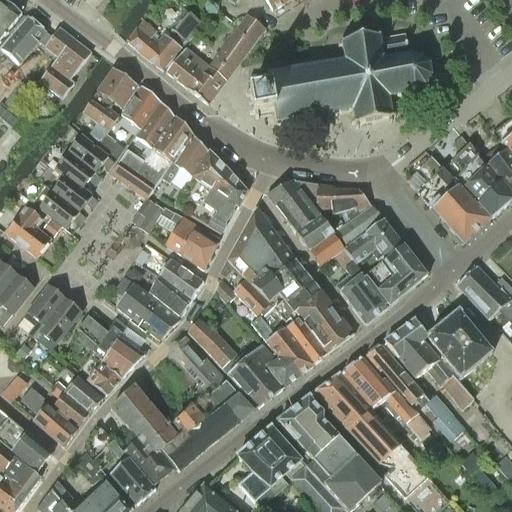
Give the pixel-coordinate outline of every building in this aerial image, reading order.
[(0,0),(0,53),(0,54),(26,23),(20,18),(21,17),(0,0)] [(223,0),(223,1),(234,10),(241,0),(223,0)] [(261,0),(272,17),(290,5),(286,0),(261,0)] [(511,0),(506,0),(503,3),(508,11),(511,8),(511,0)] [(181,52),(184,49),(202,27),(186,14),(170,33),(172,34),(166,41),(165,40),(158,47),(155,45),(158,41),(155,39),(156,37),(142,26),(127,47),(147,63),(163,76),(182,53),(181,52)] [(209,72),(192,96),(208,108),(240,68),(265,34),(260,30),(247,21),(209,72)] [(0,54),(19,69),(46,36),(27,22),(26,23),(0,54)] [(91,59),(78,49),(59,34),(46,51),(59,61),(39,86),(63,104),(74,90),(70,87),(91,59)] [(383,42),(383,40),(379,40),(379,38),(376,38),(376,40),(345,46),(345,43),(342,44),(342,46),(341,46),(341,47),(339,47),(339,50),(342,49),(344,66),(329,68),(328,64),(325,65),(326,69),(311,71),(310,67),(307,68),(308,72),(293,74),(293,70),(289,71),(290,75),(275,78),(274,74),(270,74),(271,78),(249,82),(250,91),(249,91),(250,97),(245,97),(246,100),(250,100),(253,115),(249,116),(249,119),(254,118),(255,124),(259,123),(258,119),(274,116),(277,130),(282,129),(283,133),(286,132),(285,129),(300,126),(300,130),(303,129),(302,126),(317,123),(318,127),(321,126),(321,123),(335,120),(336,124),(339,123),(339,120),(353,117),(354,127),(353,127),(353,130),(355,129),(356,130),(357,130),(357,132),(360,131),(360,129),(387,124),(388,127),(391,126),(390,123),(394,123),(394,120),(391,121),(388,103),(399,101),(399,104),(401,103),(401,101),(407,99),(414,98),(415,100),(417,99),(416,96),(419,95),(423,92),(425,94),(427,91),(426,89),(427,86),(429,83),(431,83),(432,80),(429,80),(428,75),(428,72),(431,71),(429,68),(426,70),(423,66),(421,64),(423,61),(421,60),(419,63),(414,61),(410,60),(409,56),(408,57),(406,39),(381,44),(380,42),(383,42)] [(185,54),(167,77),(192,96),(209,72),(185,54)] [(113,74),(83,118),(95,126),(87,139),(97,146),(106,133),(108,135),(118,120),(109,114),(113,108),(121,113),(137,91),(113,74)] [(3,106),(13,114),(30,92),(20,84),(3,106)] [(140,135),(161,107),(141,92),(121,120),(139,135),(140,135)] [(0,105),(0,121),(11,130),(18,121),(0,105)] [(146,160),(175,121),(161,107),(140,135),(139,135),(135,142),(147,150),(141,157),(146,160)] [(511,120),(492,135),(506,154),(511,161),(511,120)] [(173,168),(193,141),(175,121),(146,160),(143,165),(127,154),(111,177),(147,202),(166,175),(168,171),(171,167),(173,168)] [(105,138),(98,147),(106,153),(113,144),(105,138)] [(459,156),(444,171),(489,222),(511,200),(511,196),(487,167),(485,169),(476,160),(477,159),(468,148),(460,139),(451,148),(459,156)] [(68,156),(95,178),(102,169),(108,173),(114,166),(82,140),(68,156)] [(168,171),(166,175),(174,180),(179,172),(193,181),(197,176),(201,179),(213,162),(193,141),(173,168),(171,167),(168,171)] [(114,144),(107,154),(116,161),(123,151),(114,144)] [(511,195),(511,161),(506,154),(489,166),(511,195)] [(101,183),(95,178),(68,156),(55,173),(64,180),(64,179),(82,194),(82,193),(90,184),(96,189),(101,183)] [(489,222),(444,171),(432,159),(420,170),(431,183),(416,195),(462,247),(489,222)] [(197,176),(193,181),(174,209),(219,237),(234,211),(236,212),(244,198),(213,162),(201,179),(197,176)] [(98,205),(82,193),(82,194),(64,179),(64,180),(52,194),(79,216),(86,206),(93,212),(98,205)] [(317,208),(318,188),(294,185),(293,184),(266,198),(309,256),(334,238),(345,230),(340,223),(332,228),(327,221),(317,208)] [(343,253),(383,224),(359,193),(357,194),(334,193),(334,190),(318,188),(317,208),(327,221),(332,228),(340,223),(345,230),(334,238),(343,253)] [(79,216),(52,194),(52,195),(46,190),(33,206),(66,232),(74,223),(80,228),(86,221),(79,216)] [(147,202),(137,216),(144,221),(154,207),(147,202)] [(137,216),(131,225),(148,236),(159,219),(176,228),(164,247),(203,274),(219,243),(216,242),(165,211),(163,213),(154,207),(144,221),(137,216)] [(25,211),(5,237),(37,262),(51,244),(36,232),(42,224),(25,211)] [(268,284),(292,265),(253,213),(225,267),(244,286),(251,292),(265,280),(268,284)] [(363,276),(366,279),(402,248),(383,224),(343,253),(362,277),(363,276)] [(320,270),(335,260),(343,253),(334,238),(309,256),(320,270)] [(366,279),(390,310),(426,278),(402,248),(366,279)] [(141,252),(133,263),(141,268),(148,257),(141,252)] [(335,260),(353,284),(362,277),(343,253),(335,260)] [(191,304),(203,286),(169,263),(159,281),(191,304)] [(301,309),(319,296),(292,265),(268,284),(281,299),(284,296),(287,300),(290,297),(301,309)] [(2,267),(0,269),(0,302),(18,280),(2,267)] [(133,270),(126,281),(136,288),(143,277),(133,270)] [(476,270),(456,288),(459,292),(461,294),(489,324),(489,323),(494,318),(499,313),(511,326),(508,331),(511,335),(511,307),(499,291),(497,293),(493,288),(476,270)] [(369,284),(366,279),(363,276),(362,277),(353,284),(339,295),(365,328),(390,310),(369,284)] [(18,280),(0,302),(0,308),(8,315),(0,324),(0,328),(3,331),(34,293),(18,280)] [(124,281),(119,288),(127,295),(132,287),(124,281)] [(180,321),(191,304),(159,281),(149,297),(180,321)] [(511,292),(500,281),(493,288),(497,293),(499,291),(511,307),(511,292)] [(244,286),(233,297),(257,321),(272,340),(283,333),(281,330),(283,328),(272,316),(282,307),(277,302),(268,311),(251,292),(244,286)] [(119,288),(114,295),(122,301),(115,311),(140,329),(157,306),(132,287),(127,295),(119,288)] [(215,295),(228,307),(234,301),(221,287),(215,295)] [(29,336),(35,340),(65,303),(48,290),(27,316),(23,321),(35,330),(29,336)] [(291,318),(323,360),(351,339),(319,296),(301,309),(301,310),(291,318)] [(51,353),(60,342),(82,316),(65,303),(35,340),(51,353)] [(157,306),(140,329),(160,343),(179,322),(157,306)] [(282,307),(272,316),(283,328),(281,330),(283,333),(311,371),(324,361),(323,360),(291,318),(282,307)] [(428,339),(422,344),(457,385),(460,382),(462,381),(462,380),(490,358),(492,356),(490,355),(480,343),(479,341),(478,341),(475,337),(475,336),(473,334),(464,324),(465,323),(463,321),(462,321),(459,317),(458,315),(428,339)] [(120,335),(111,329),(107,335),(87,320),(76,334),(96,349),(91,354),(96,358),(93,360),(99,365),(120,381),(143,358),(117,339),(120,335)] [(250,327),(278,360),(296,382),(311,371),(283,333),(272,340),(257,321),(250,327)] [(414,323),(384,345),(414,382),(427,373),(440,390),(443,388),(462,412),(472,403),(473,403),(471,401),(457,385),(422,344),(428,339),(415,322),(414,323)] [(201,356),(214,340),(196,326),(185,339),(201,356)] [(217,372),(231,358),(214,340),(201,356),(217,372)] [(207,401),(223,387),(182,342),(167,357),(206,399),(207,401)] [(23,347),(15,356),(23,362),(31,353),(23,347)] [(434,399),(422,385),(416,390),(381,348),(365,360),(379,376),(382,374),(411,408),(420,401),(425,408),(426,407),(437,420),(432,425),(449,445),(465,432),(453,418),(435,398),(434,399)] [(280,393),(263,372),(272,365),(259,350),(223,379),(255,413),(279,394),(280,393)] [(263,372),(280,393),(296,382),(278,360),(272,365),(263,372)] [(361,362),(341,377),(373,413),(385,403),(421,444),(430,438),(428,435),(431,432),(419,419),(407,410),(384,383),(380,386),(361,362)] [(105,398),(120,381),(99,365),(86,381),(105,398)] [(58,382),(55,385),(64,394),(88,415),(102,401),(76,379),(71,385),(68,389),(58,382)] [(339,379),(314,397),(364,450),(380,466),(393,469),(384,477),(405,501),(429,480),(371,415),(371,414),(339,379)] [(12,386),(2,398),(11,405),(20,394),(12,386)] [(199,404),(226,438),(251,417),(223,387),(207,401),(206,399),(199,404)] [(78,430),(88,417),(55,389),(49,397),(57,403),(53,408),(78,430)] [(64,450),(76,433),(46,407),(47,405),(30,391),(21,402),(37,417),(32,423),(64,450)] [(201,458),(174,425),(166,432),(131,391),(117,405),(172,474),(176,479),(201,458)] [(308,402),(278,426),(293,443),(290,445),(298,453),(300,451),(312,464),(305,471),(322,489),(323,488),(345,511),(352,511),(381,486),(355,459),(344,446),(332,434),(325,426),(328,423),(322,418),(323,417),(308,402)] [(201,458),(226,438),(199,404),(174,425),(201,458)] [(150,493),(172,474),(117,405),(109,414),(135,446),(121,457),(150,493)] [(0,445),(12,455),(27,436),(0,414),(0,445)] [(270,432),(237,460),(251,476),(240,488),(255,505),(256,504),(282,481),(288,476),(293,482),(305,471),(300,465),(270,432)] [(27,436),(12,455),(30,470),(37,475),(52,457),(51,456),(27,436)] [(108,480),(135,511),(152,497),(112,447),(106,451),(121,469),(108,480)] [(40,481),(0,449),(0,475),(7,481),(4,485),(24,501),(40,481)] [(85,457),(75,466),(91,481),(95,477),(99,473),(85,457)] [(305,471),(293,482),(319,511),(343,511),(344,511),(322,489),(305,471)] [(471,480),(488,498),(496,491),(479,472),(471,480)] [(16,511),(24,501),(4,485),(7,481),(0,475),(0,509),(3,511),(16,511)] [(91,481),(88,483),(92,487),(99,480),(95,477),(91,481)] [(51,494),(50,495),(60,507),(62,510),(71,501),(56,485),(51,494)] [(71,501),(62,510),(64,511),(123,511),(103,488),(84,506),(80,511),(71,501)] [(183,511),(234,511),(204,488),(183,511)] [(50,495),(37,511),(64,511),(62,510),(60,507),(50,495)]
